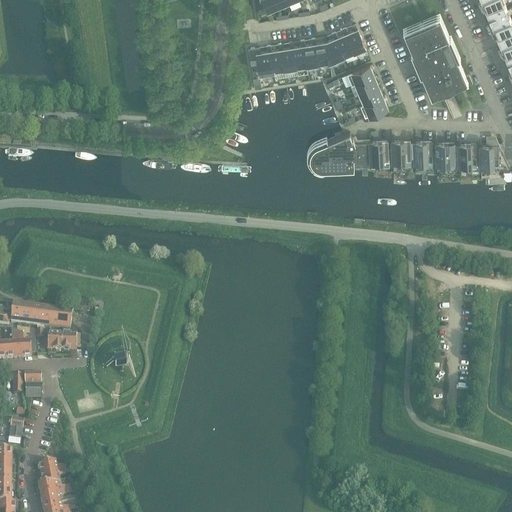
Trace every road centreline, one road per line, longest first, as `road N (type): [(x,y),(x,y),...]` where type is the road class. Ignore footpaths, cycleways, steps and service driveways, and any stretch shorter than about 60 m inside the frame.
road 1 (residential): [(0,204),(335,231),(511,255)]
road 2 (unclassified): [(82,128),(162,133),(194,122),(216,82),(224,0)]
road 3 (residential): [(365,0),(419,126)]
road 4 (residential): [(34,511),(30,458),(51,377)]
road 5 (residential): [(450,0),(501,123)]
